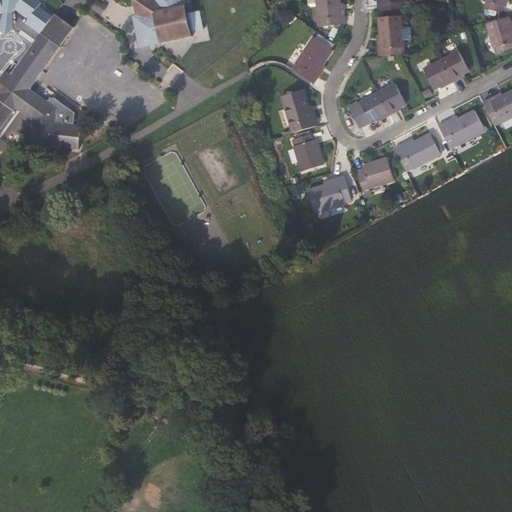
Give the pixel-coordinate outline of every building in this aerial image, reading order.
[(11,30),(13,29),(18,32),(45,12),(37,7),(40,3),(36,0),(0,0),(0,28),(1,28),(3,30),(6,31),(9,31),(11,30)] [(132,0),(136,15),(154,10),(151,0),(132,0)] [(133,15),(140,47),(193,35),(185,0),(151,0),(154,10),(136,15),(133,15)] [(307,0),(308,7),(310,9),(317,8),(316,0),(307,0)] [(340,18),(339,6),(338,0),(316,0),(317,8),(319,28),(344,25),(343,18),(340,18)] [(377,5),(377,13),(401,10),(400,0),(379,0),(380,5),(377,5)] [(502,8),(504,8),(506,0),(483,0),(483,3),(485,3),(484,10),(500,14),(502,8)] [(54,13),(51,17),(45,12),(18,32),(32,43),(8,75),(29,91),(74,28),(54,13)] [(377,50),(378,57),(403,55),(400,17),(378,19),(380,37),(381,50),(377,50)] [(511,50),(511,33),(508,19),(486,25),(495,56),(511,50)] [(316,38),(332,48),(334,44),(318,34),(316,38)] [(291,70),(313,85),(317,79),(314,77),(321,67),(332,51),(313,39),(291,70)] [(468,72),(458,53),(441,62),(453,84),(459,81),(457,78),(462,76),(468,72)] [(440,87),(444,85),(446,88),(453,84),(441,62),(423,71),(433,90),(440,87)] [(314,77),(317,79),(324,69),(321,67),(314,77)] [(0,90),(18,104),(29,91),(8,75),(0,86),(0,90)] [(405,105),(395,86),(377,95),(388,117),(395,113),(394,111),(398,109),(405,105)] [(19,107),(19,106),(18,104),(0,90),(0,135),(18,111),(19,110),(19,109),(19,107)] [(33,107),(46,103),(29,91),(18,104),(19,106),(19,107),(19,109),(19,110),(18,111),(31,121),(33,107)] [(312,121),(309,109),(303,91),(281,98),(293,135),(317,127),(315,120),(312,121)] [(494,128),(511,118),(511,93),(502,98),(491,104),(489,101),(482,104),(494,128)] [(382,117),(383,120),(388,117),(377,95),(348,110),(358,130),(376,120),(382,117)] [(502,98),(500,95),(489,101),(491,104),(502,98)] [(51,149),(57,111),(46,103),(33,107),(31,121),(27,145),(51,149)] [(438,127),(450,150),(484,132),(474,113),(457,121),(446,127),(445,124),(438,127)] [(457,121),(456,118),(445,124),(446,127),(457,121)] [(394,150),(406,173),(440,155),(430,136),(414,144),(402,150),(401,147),(394,150)] [(323,167),(315,142),(312,143),(310,137),(291,143),(301,174),(323,167)] [(414,144),(412,141),(401,147),(402,150),(414,144)] [(356,173),(361,192),(393,182),(387,161),(362,168),(362,171),(356,173)] [(307,192),(313,213),(350,202),(343,178),(336,180),(337,184),(325,187),(307,192)]
